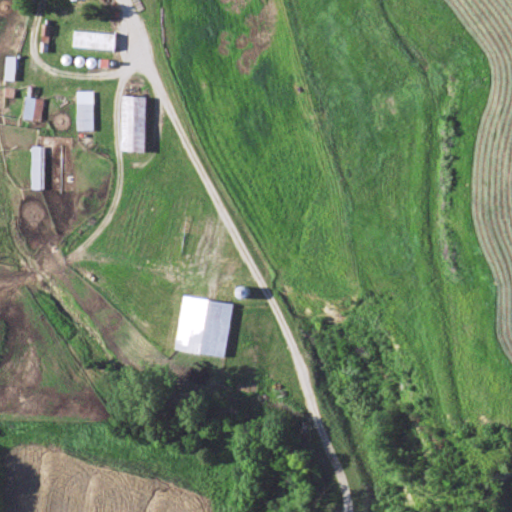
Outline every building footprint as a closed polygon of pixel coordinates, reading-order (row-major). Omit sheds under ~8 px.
[(119,35),(78,35),(78,53),(119,53),(119,35)] [(18,83),(18,60),(9,60),(9,83),(18,83)] [(91,90),(70,90),(70,105),(81,105),(81,133),(96,133),(96,104),(91,104),(91,90)] [(126,154),(150,154),(150,99),(126,99),(126,154)] [(43,124),(45,101),(30,100),(27,122),(43,124)] [(34,192),(48,192),(48,149),(34,149),(34,192)] [(180,353),(230,360),(237,307),(188,300),(180,353)]
